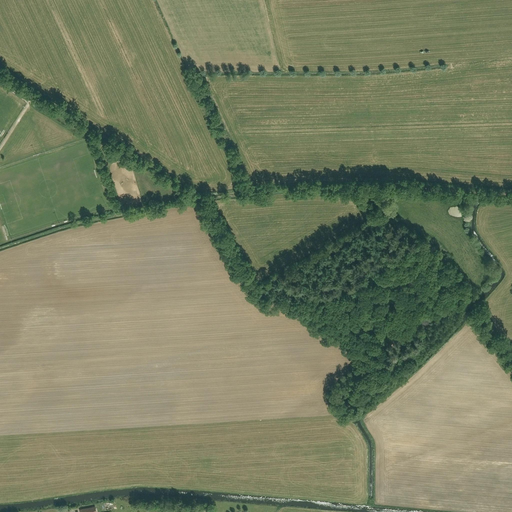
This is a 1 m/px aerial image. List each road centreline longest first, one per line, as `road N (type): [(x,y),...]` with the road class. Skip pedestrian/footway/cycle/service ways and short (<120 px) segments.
road 1 (track): [(511,198),(369,187),(284,188),(201,201)]
road 2 (track): [(0,69),(201,201)]
